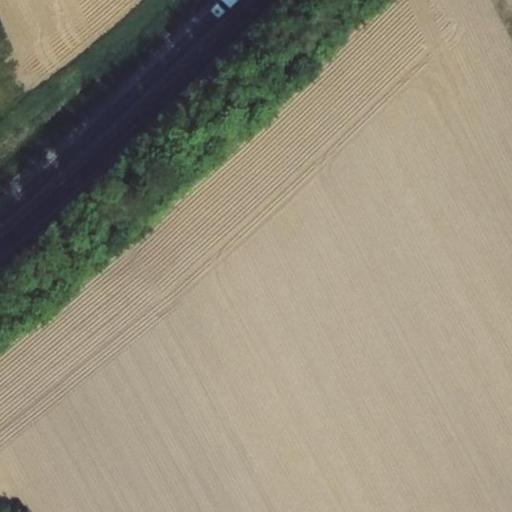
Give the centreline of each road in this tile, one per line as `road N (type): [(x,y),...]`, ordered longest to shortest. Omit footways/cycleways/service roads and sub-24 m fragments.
road 1 (trunk): [(0,256),(275,0)]
road 2 (trunk): [(234,0),(0,220)]
